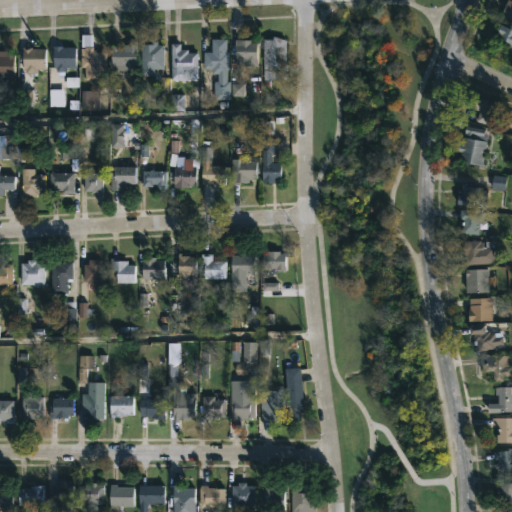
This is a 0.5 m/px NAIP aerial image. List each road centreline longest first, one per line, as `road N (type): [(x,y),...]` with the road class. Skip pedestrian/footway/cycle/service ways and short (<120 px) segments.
road 1 (tertiary): [(303,0),(304,213),(333,511)]
road 2 (residential): [(448,60),(425,153),(424,197),(464,511)]
road 3 (residential): [(331,454),(0,453)]
road 4 (residential): [(304,213),(0,230)]
